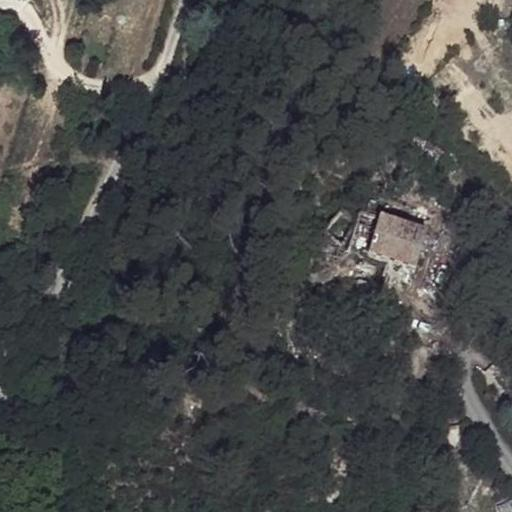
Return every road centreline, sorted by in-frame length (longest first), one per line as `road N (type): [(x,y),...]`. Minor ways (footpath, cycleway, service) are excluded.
road 1 (track): [(28,511),(189,0)]
road 2 (track): [(511,460),(469,369),(476,326),(511,267)]
